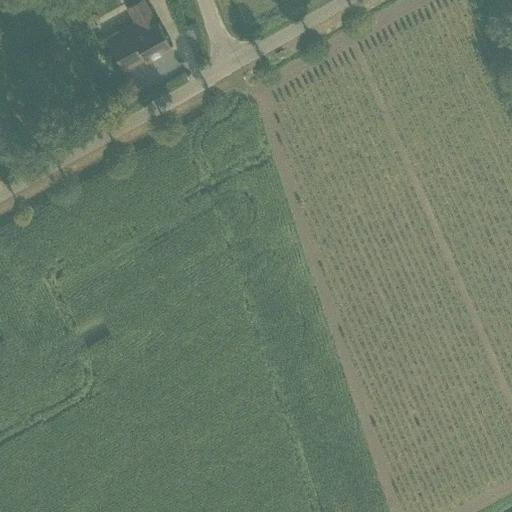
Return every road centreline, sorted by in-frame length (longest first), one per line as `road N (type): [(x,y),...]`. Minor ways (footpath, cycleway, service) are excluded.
road 1 (unclassified): [(0,196),(232,65)]
road 2 (unclassified): [(232,65),(348,0)]
